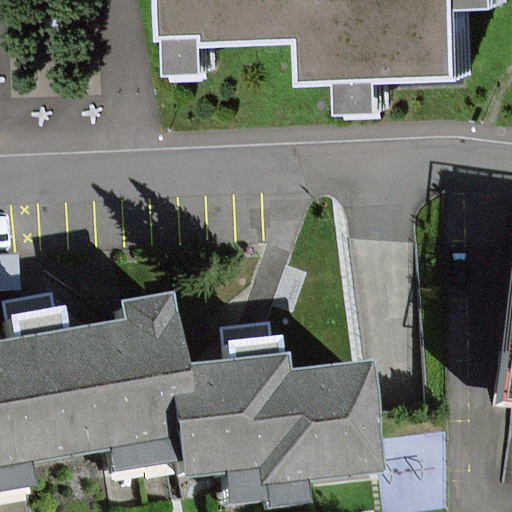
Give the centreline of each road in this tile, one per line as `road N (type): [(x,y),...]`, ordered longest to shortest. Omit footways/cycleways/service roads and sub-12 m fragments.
road 1 (residential): [(511,168),(0,181)]
road 2 (unknown): [(411,165),(408,0)]
